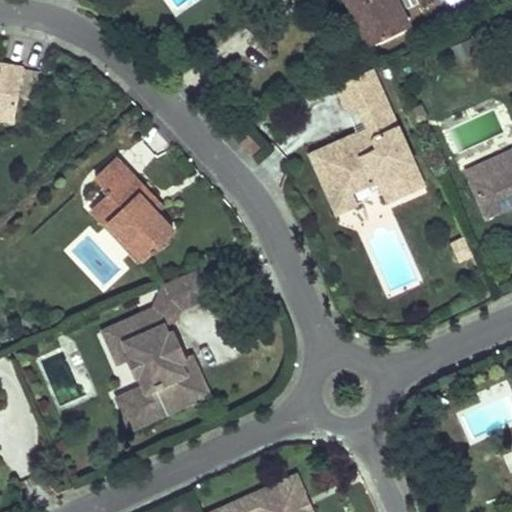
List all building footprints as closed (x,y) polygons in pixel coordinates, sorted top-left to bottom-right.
[(349,0),(369,43),(411,24),(400,0),(349,0)] [(374,66),(337,82),(350,113),(387,97),(374,66)] [(0,111),(18,114),(24,74),(0,69),(0,111)] [(387,97),(350,113),(359,131),(363,140),(374,136),(399,124),(387,97)] [(423,105),(412,109),(417,122),(429,117),(423,105)] [(0,111),(0,125),(16,128),(18,114),(0,111)] [(359,131),(327,145),(336,165),(325,170),(337,197),(379,178),(385,191),(388,200),(425,184),(399,124),(374,136),(378,147),(368,151),(363,140),(359,131)] [(248,134),(239,142),(252,157),(261,148),(248,134)] [(374,136),(363,140),(368,151),(378,147),(374,136)] [(385,191),(379,178),(337,197),(325,170),(336,165),(327,145),(311,151),(337,212),(385,191)] [(511,151),(467,171),(471,180),(511,161),(511,151)] [(90,181),(104,195),(117,208),(106,219),(141,256),(148,250),(151,253),(154,250),(152,247),(170,231),(155,213),(148,205),(155,198),(116,156),(90,181)] [(511,161),(471,180),(483,206),(500,198),(505,208),(511,204),(511,161)] [(104,195),(86,212),(134,263),(141,256),(106,219),(117,208),(104,195)] [(148,205),(155,213),(162,206),(155,198),(148,205)] [(500,198),(483,206),(487,216),(505,208),(500,198)] [(474,254),(466,236),(452,242),(460,260),(474,254)] [(200,267),(163,284),(172,305),(180,309),(213,294),(200,267)] [(163,284),(143,314),(146,319),(153,315),(158,319),(163,331),(169,328),(180,309),(172,305),(163,284)] [(143,314),(117,325),(131,358),(128,360),(135,378),(139,376),(144,388),(124,397),(139,428),(164,417),(161,412),(176,405),(178,410),(208,397),(192,358),(185,362),(179,350),(174,353),(169,343),(174,340),(169,328),(163,331),(158,319),(153,315),(146,319),(143,314)] [(117,325),(103,331),(117,364),(128,360),(131,358),(117,325)] [(174,340),(169,343),(174,353),(179,350),(174,340)] [(124,397),(117,400),(130,432),(139,428),(124,397)] [(313,511),(298,477),(219,511),(313,511)]
